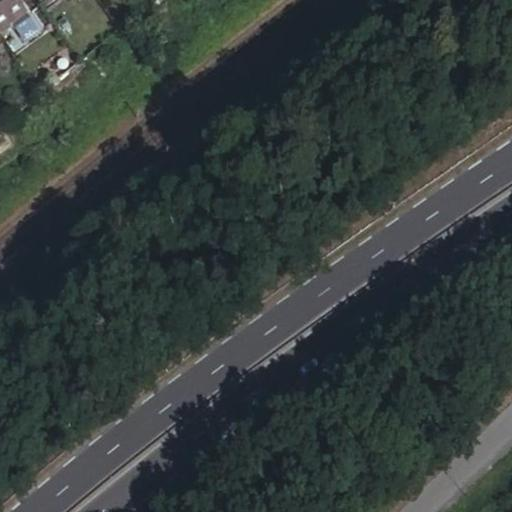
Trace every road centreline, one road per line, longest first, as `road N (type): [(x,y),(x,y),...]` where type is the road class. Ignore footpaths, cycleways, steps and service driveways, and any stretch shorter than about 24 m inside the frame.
road 1 (primary): [(511,167),(307,302),(41,511)]
road 2 (primary): [(111,511),(350,328),(511,221)]
road 3 (residential): [(424,511),(511,428)]
